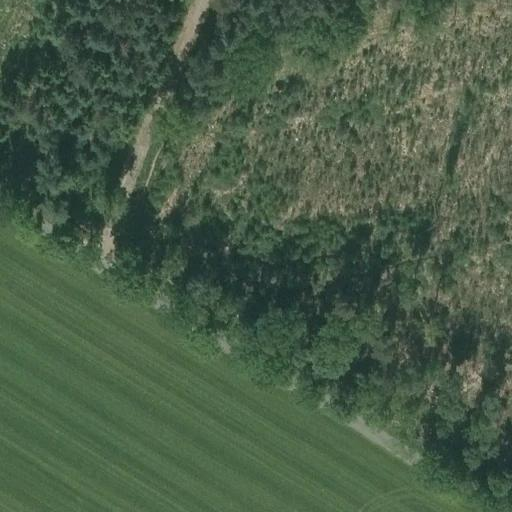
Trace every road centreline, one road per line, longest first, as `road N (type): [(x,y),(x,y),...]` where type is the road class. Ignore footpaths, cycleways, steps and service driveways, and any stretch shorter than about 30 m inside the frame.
road 1 (unclassified): [(0,196),(501,511)]
road 2 (track): [(98,260),(205,0)]
